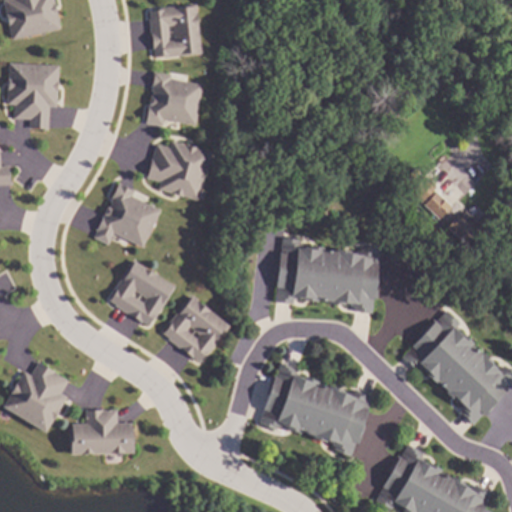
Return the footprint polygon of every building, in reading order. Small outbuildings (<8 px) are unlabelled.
[(55,0),(61,30),(12,41),(4,1),(7,0),(55,0)] [(202,53),(156,58),(150,9),(197,4),(202,53)] [(59,65),(57,105),(51,105),(49,129),(30,128),(31,119),(14,118),(15,103),(7,102),(9,62),(59,65)] [(172,74),(171,79),(202,84),(196,125),(164,120),(163,126),(147,123),(155,72),(172,74)] [(212,152),(199,200),(158,189),(160,182),(146,178),(156,144),(170,148),(172,141),(212,152)] [(0,149),(1,166),(9,165),(11,184),(0,184),(0,149)] [(454,204),(440,218),(411,190),(425,176),(454,204)] [(134,190),(131,195),(159,209),(141,246),(113,232),(107,245),(93,238),(97,230),(94,228),(101,215),(103,216),(105,212),(103,212),(106,205),(108,206),(110,202),(108,201),(117,182),(134,190)] [(495,219),(477,238),(473,234),(466,242),(449,226),(460,215),(472,227),(487,211),(495,219)] [(302,239),(302,245),(360,252),(361,247),(380,249),(373,313),(354,311),(355,305),(295,298),(294,303),(275,301),(282,237),(302,239)] [(175,285),(148,326),(107,299),(133,258),(175,285)] [(452,277),(448,282),(443,277),(448,272),(452,277)] [(231,326),(202,363),(162,332),(191,295),(231,326)] [(461,323),(457,327),(499,368),(503,364),(511,373),(511,383),(473,425),(459,412),(464,407),(420,366),(416,370),(402,356),(446,309),(461,323)] [(300,368),(297,373),(353,393),(354,389),(373,395),(352,456),(334,449),(336,444),(279,423),(277,429),(259,422),(280,361),(300,368)] [(69,380),(61,393),(67,397),(47,432),(4,406),(25,371),(31,375),(38,362),(69,380)] [(118,423),(133,422),(134,453),(71,455),(70,423),(86,423),(86,410),(118,409),(118,423)] [(425,453),(422,458),(473,488),(475,484),(493,494),(482,511),(408,511),(395,504),(392,509),(375,499),(408,443),(425,453)]
